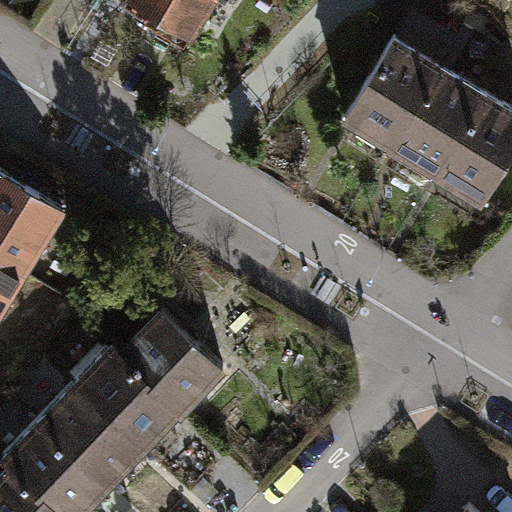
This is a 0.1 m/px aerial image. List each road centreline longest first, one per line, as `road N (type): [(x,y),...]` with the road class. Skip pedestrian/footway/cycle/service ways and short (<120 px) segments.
road 1 (residential): [(32,63),(456,319)]
road 2 (residential): [(282,511),(456,319)]
